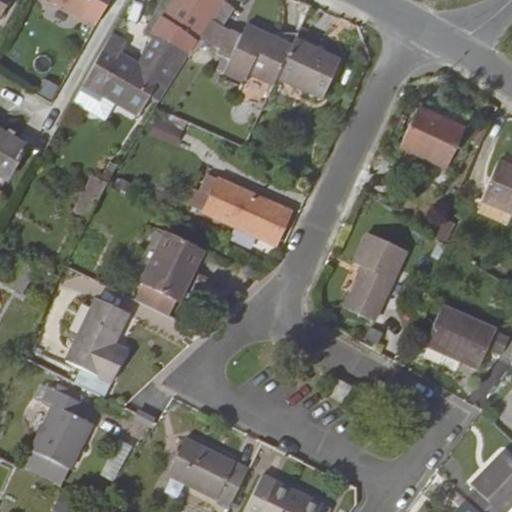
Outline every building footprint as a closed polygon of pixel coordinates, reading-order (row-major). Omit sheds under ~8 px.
[(45,0),(100,26),(112,0),(45,0)] [(199,35),(225,1),(223,0),(159,0),(142,29),(151,34),(186,53),(199,35)] [(230,32),(212,19),(199,35),(219,51),(220,48),(232,53),(223,73),(243,83),(247,74),(272,85),(276,77),(290,46),(245,26),(240,36),(230,32)] [(186,53),(151,34),(149,37),(154,40),(143,60),(146,62),(143,69),(118,55),(122,47),(117,44),(118,40),(110,35),(71,103),(104,121),(114,102),(136,115),(147,95),(158,102),(186,53)] [(290,46),(276,77),(321,98),(340,59),(294,40),(290,46)] [(53,101),(60,86),(44,79),(37,94),(53,101)] [(464,130),(417,108),(399,147),(446,169),(464,130)] [(181,132),(156,120),(150,134),(174,145),(181,132)] [(0,132),(0,189),(0,190),(25,147),(0,132)] [(511,168),(497,162),(480,200),(511,214),(511,168)] [(275,245),(290,213),(217,179),(202,212),(275,245)] [(92,212),(105,187),(91,180),(74,212),(88,220),(92,212)] [(92,212),(105,220),(119,192),(106,186),(105,187),(92,212)] [(202,251),(164,232),(139,284),(140,284),(146,287),(138,303),(167,317),(175,301),(177,302),(202,251)] [(404,252),(366,234),(352,263),(361,268),(343,308),(372,322),(404,252)] [(37,266),(20,257),(5,285),(21,294),(37,266)] [(133,300),(138,303),(146,287),(140,284),(133,300)] [(126,312),(95,297),(64,359),(81,367),(109,381),(124,350),(111,344),(126,312)] [(441,308),(423,346),(476,370),(486,350),(500,356),(507,340),(494,334),(494,333),(441,308)] [(109,381),(81,367),(74,382),(102,396),(109,381)] [(353,390),(337,380),(328,396),(344,405),(353,390)] [(76,400),(49,387),(42,400),(52,405),(30,449),(68,468),(91,423),(70,413),(76,400)] [(166,476),(229,507),(248,469),(185,438),(166,476)] [(115,482),(134,447),(120,439),(101,475),(115,482)] [(476,492),(466,502),(475,511),(504,511),(511,504),(511,463),(502,454),(471,487),(476,492)] [(261,475),(243,511),(318,511),(322,506),(261,475)] [(73,511),(79,504),(64,494),(52,511),(73,511)] [(475,511),(466,502),(456,511),(475,511)]
